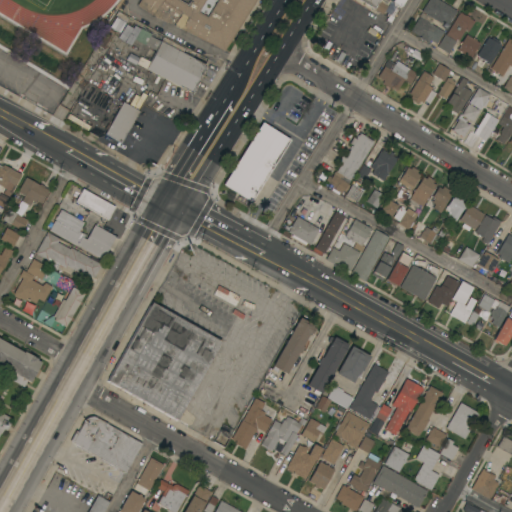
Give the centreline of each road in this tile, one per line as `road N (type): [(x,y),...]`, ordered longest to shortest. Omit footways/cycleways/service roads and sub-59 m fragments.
road 1 (residential): [(281,54),(511,193)]
road 2 (residential): [(73,383),(300,511)]
road 3 (primary): [(126,292),(3,510)]
road 4 (tertiary): [(260,254),(453,364)]
road 5 (primary): [(226,126),(260,87),(312,0)]
road 6 (residential): [(511,389),(443,511)]
road 7 (primary): [(281,0),(236,75),(226,126)]
